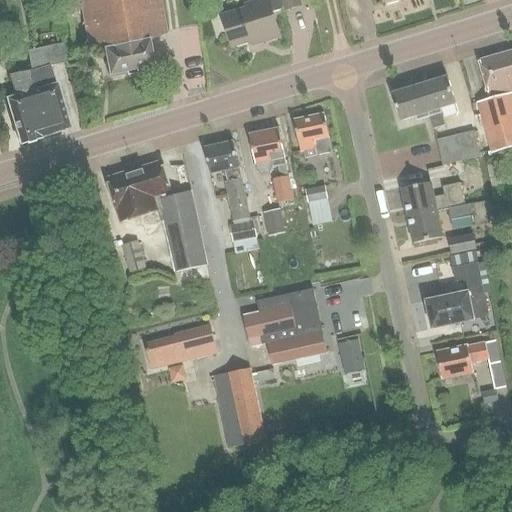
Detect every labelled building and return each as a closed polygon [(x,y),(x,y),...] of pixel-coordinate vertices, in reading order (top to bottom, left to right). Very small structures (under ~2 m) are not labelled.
[(80,0),(90,47),(104,44),(110,76),(153,68),(147,37),(167,34),(160,0),(80,0)] [(264,0),(255,3),(246,6),(247,9),(223,17),(233,49),(253,43),(254,47),(281,39),(274,14),(286,10),(286,12),(303,7),(300,0),(264,0)] [(63,45),(49,48),(53,67),(67,64),(63,45)] [(33,71),(51,67),(53,67),(49,48),(28,52),(33,71)] [(490,99),(477,103),(491,154),(511,147),(511,51),(479,61),(490,99)] [(51,67),(33,71),(29,72),(10,76),(17,98),(7,100),(21,145),(70,130),(56,85),(51,67)] [(419,86),(433,130),(446,126),(440,109),(455,104),(447,78),(419,86)] [(433,130),(419,86),(393,94),(401,121),(415,116),(417,121),(429,117),(433,130)] [(317,157),(332,153),(329,138),(324,115),(294,121),(301,152),(315,149),(317,157)] [(250,135),(255,163),(255,164),(270,161),(271,168),(285,165),(284,159),(284,158),(279,129),(250,135)] [(436,142),(442,165),(480,156),(474,133),(436,142)] [(233,143),(205,149),(210,173),(225,170),(228,182),(228,183),(241,180),(238,167),(233,143)] [(270,161),(255,164),(257,171),(263,177),(270,176),(271,168),(270,161)] [(163,162),(107,179),(120,223),(141,217),(154,213),(158,211),(162,223),(165,222),(176,273),(207,266),(206,264),(191,191),(173,197),(163,162)] [(289,178),(273,181),(276,198),(278,204),(294,201),(289,178)] [(228,182),(225,183),(230,206),(234,224),(250,220),(250,218),(241,180),(228,183),(228,182)] [(436,210),(465,203),(460,183),(442,187),(444,197),(434,200),(430,182),(401,189),(407,216),(436,210)] [(305,192),(308,204),(327,199),(325,187),(305,192)] [(484,203),(448,210),(450,221),(472,217),(474,224),(487,222),(484,203)] [(281,210),(264,214),(269,238),(286,234),(281,210)] [(436,210),(407,216),(413,244),(442,238),(436,210)] [(251,223),(230,228),(234,245),(257,239),(256,235),(261,234),(258,218),(250,220),(251,223)] [(450,240),(453,255),(477,251),(475,236),(450,240)] [(138,242),(122,247),(130,275),(147,270),(142,254),(138,242)] [(475,253),(450,258),(452,268),(477,263),(475,253)] [(473,318),(487,315),(477,263),(452,268),(454,282),(462,280),(465,294),(425,302),(431,330),(474,321),(473,318)] [(325,352),(312,291),(289,296),(266,301),(268,310),(255,313),(243,316),(251,348),(268,344),(272,364),(325,352)] [(151,369),(215,353),(209,325),(173,334),(174,336),(144,343),(151,369)] [(358,341),(340,345),(343,361),(362,357),(358,341)] [(496,341),(484,344),(467,347),(466,347),(436,353),(442,378),(472,371),(470,363),(488,359),(494,389),(495,389),(496,390),(506,388),(496,341)] [(249,368),(213,375),(228,448),(256,443),(266,441),(249,368)] [(495,391),(482,394),(484,404),(497,401),(495,391)]
